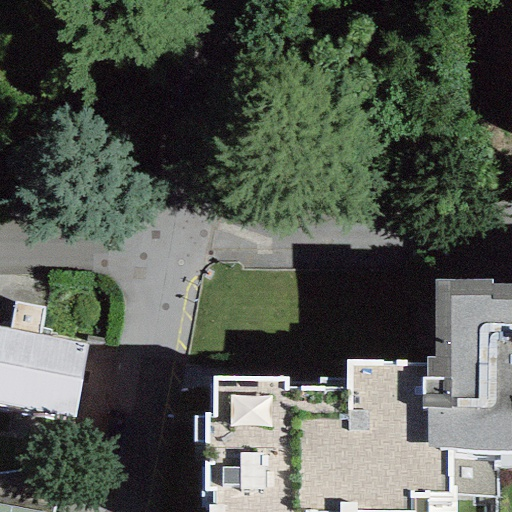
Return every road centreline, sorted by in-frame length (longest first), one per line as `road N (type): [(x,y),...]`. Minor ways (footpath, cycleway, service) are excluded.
road 1 (residential): [(511,236),(146,243)]
road 2 (residential): [(107,511),(146,243)]
road 3 (residential): [(146,243),(186,0)]
road 4 (residential): [(146,243),(0,241)]
